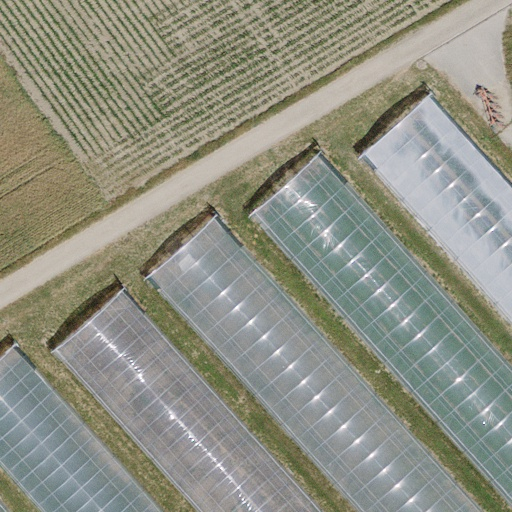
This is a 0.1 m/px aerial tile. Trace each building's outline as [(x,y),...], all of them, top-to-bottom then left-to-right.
[(511,189),(423,96),(363,152),(511,308),(511,189)] [(511,444),(511,375),(323,151),(272,194),(495,459),(511,444)] [(477,511),(214,214),(152,269),(367,511),(477,511)] [(324,511),(122,285),(53,347),(201,511),(324,511)] [(170,511),(18,338),(0,353),(0,457),(48,511),(170,511)] [(0,511),(16,511),(0,493),(0,511)]
